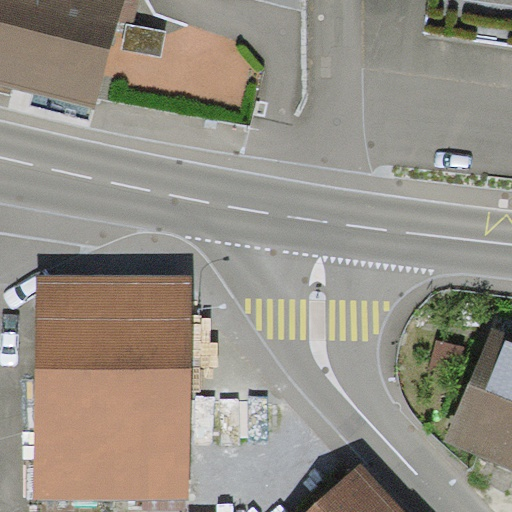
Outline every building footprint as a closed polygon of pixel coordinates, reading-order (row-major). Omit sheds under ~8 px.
[(120,23),(125,0),(0,0),(0,89),(96,114),(113,50),(120,23)] [(511,0),(432,0),(428,33),(511,45),(511,0)] [(168,34),(120,23),(113,50),(161,60),(168,34)] [(189,280),(40,278),(38,495),(186,497),(189,280)] [(495,334),(448,446),(511,473),(511,348),(508,347),(510,340),(495,334)] [(405,511),(362,467),(315,511),(414,511),(405,511)]
